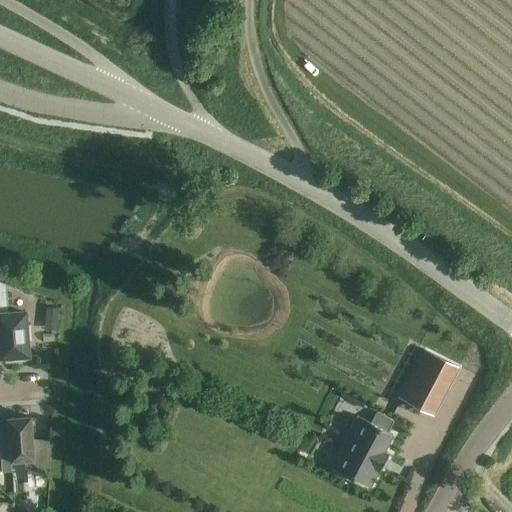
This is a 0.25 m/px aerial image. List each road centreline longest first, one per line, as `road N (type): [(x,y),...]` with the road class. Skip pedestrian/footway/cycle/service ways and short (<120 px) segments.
road 1 (tertiary): [(511,323),(301,181),(199,131)]
road 2 (unclassified): [(151,108),(81,46),(2,0)]
road 3 (tertiary): [(151,108),(0,37)]
road 4 (unclassified): [(151,108),(147,116),(124,117),(0,91)]
road 5 (unclassified): [(170,0),(174,58),(203,119),(199,131)]
road 6 (tertiary): [(443,511),(465,465),(511,402)]
